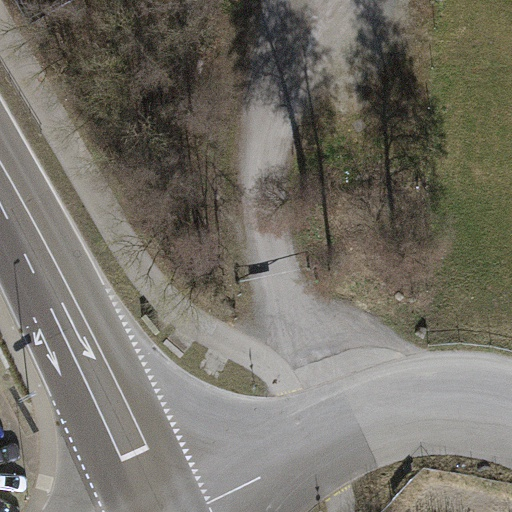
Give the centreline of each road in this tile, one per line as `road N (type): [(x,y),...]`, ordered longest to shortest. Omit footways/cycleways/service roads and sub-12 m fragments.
road 1 (secondary): [(0,186),(164,511)]
road 2 (track): [(278,169),(311,0)]
